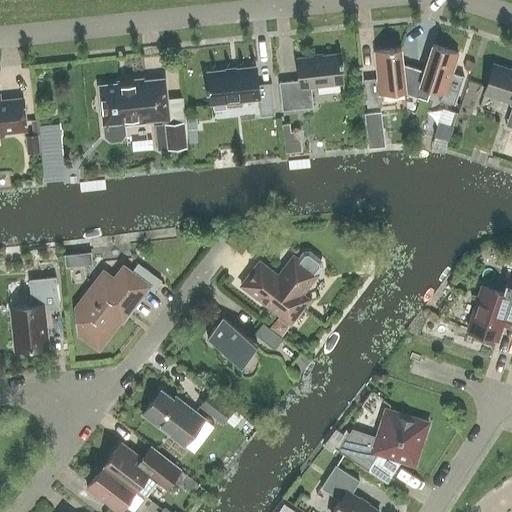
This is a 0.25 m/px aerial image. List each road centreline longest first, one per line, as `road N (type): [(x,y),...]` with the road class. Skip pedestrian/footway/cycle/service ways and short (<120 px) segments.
road 1 (residential): [(511,15),(465,0),(364,0),(0,38)]
road 2 (residential): [(96,410),(224,248)]
road 3 (residential): [(430,511),(498,392)]
road 4 (residential): [(21,511),(96,410)]
